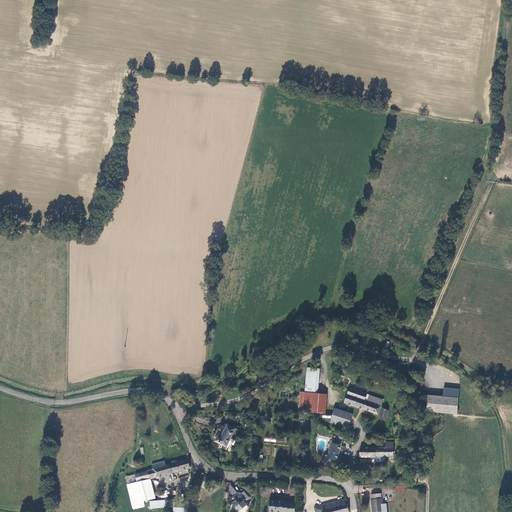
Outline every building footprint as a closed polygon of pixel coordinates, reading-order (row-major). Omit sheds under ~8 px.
[(318,392),(320,368),(307,368),(305,391),(301,391),(299,409),(327,411),(328,393),(318,392)] [(443,395),(427,394),(426,411),(457,414),(459,389),(443,387),(443,395)] [(378,414),(383,399),(349,388),(344,402),(378,414)] [(335,408),(331,421),(349,427),(353,413),(335,408)] [(379,418),(385,420),(388,410),(382,408),(379,418)] [(407,419),(400,411),(398,413),(404,421),(407,419)] [(220,437),(217,435),(214,440),(218,443),(227,448),(229,445),(231,446),(234,442),(229,439),(231,437),(235,429),(227,425),(220,437)] [(333,436),(327,454),(325,453),(324,458),(330,460),(330,458),(336,460),(343,439),(333,436)] [(388,446),(381,446),(362,446),(361,455),(376,456),(376,454),(378,454),(381,454),(391,454),(392,454),(393,441),(388,441),(388,446)] [(187,459),(179,461),(165,465),(164,460),(151,464),(153,469),(135,474),(138,482),(146,480),(190,467),(187,459)] [(209,480),(198,475),(196,479),(207,484),(209,480)] [(151,498),(146,480),(138,482),(143,501),(151,498)] [(143,501),(138,482),(129,485),(135,509),(144,506),(143,501)] [(229,491),(233,495),(237,492),(231,484),(229,491)] [(241,511),(247,505),(245,502),(244,502),(247,498),(248,499),(250,496),(250,495),(245,489),(241,492),(237,492),(233,495),(231,497),(234,501),(231,504),(237,510),(241,511)] [(371,501),(372,511),(380,511),(388,511),(387,504),(385,503),(382,504),(381,499),(380,493),(371,494),(372,500),(371,501)] [(152,502),(153,508),(174,506),(173,499),(152,502)] [(294,511),(295,504),(279,503),(279,501),(270,500),(269,511),(274,511),(294,511)] [(346,505),(344,500),(315,508),(315,511),(345,511),(349,511),(347,504),(346,505)]
